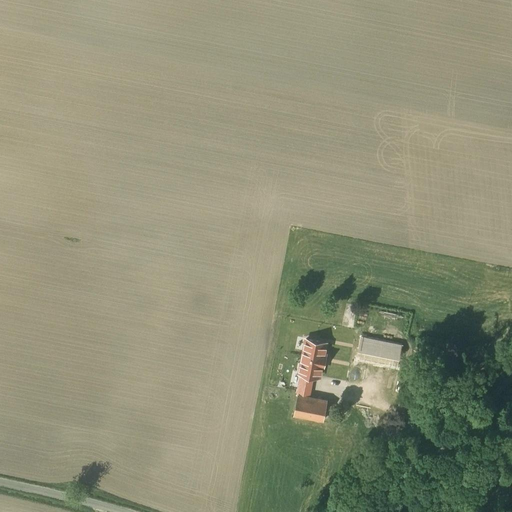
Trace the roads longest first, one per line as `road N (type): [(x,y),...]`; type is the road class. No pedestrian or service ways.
road 1 (unknown): [(511,385),(260,344)]
road 2 (unclassified): [(384,511),(511,391)]
road 3 (unclassified): [(0,483),(119,511)]
